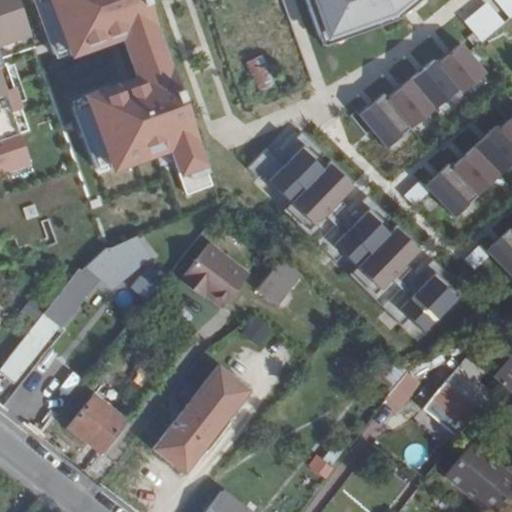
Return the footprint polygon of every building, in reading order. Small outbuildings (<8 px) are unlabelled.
[(0,0),(0,177),(34,170),(7,53),(33,48),(22,0),(0,0)] [(135,77),(72,96),(97,176),(174,152),(187,195),(211,188),(154,0),(36,0),(55,62),(124,41),(135,77)] [(308,0),(321,34),(350,24),(353,32),(380,23),(377,13),(391,13),(400,2),(406,10),(418,0),(308,0)] [(511,0),(494,0),(510,20),(511,18),(511,0)] [(462,28),(479,45),(502,27),(485,9),(462,28)] [(350,24),(321,34),(324,42),(353,32),(350,24)] [(384,91),(359,112),(386,143),(455,89),(459,92),(484,73),(462,44),(439,61),(436,58),(389,97),(384,91)] [(262,55),(245,62),(258,93),(275,86),(262,55)] [(447,161),(423,185),(426,189),(453,215),(511,160),(511,116),(499,129),(494,124),(451,166),(447,161)] [(268,145),(247,165),(258,176),(262,173),(291,201),(284,208),(334,258),(342,251),(355,264),(349,271),(399,323),(405,318),(418,330),(456,292),(449,284),(453,279),(427,252),(410,267),(404,260),(419,246),(397,222),(391,227),(385,220),(390,216),(363,190),(346,204),(339,196),(354,181),(332,157),(326,162),(321,157),(325,151),(299,125),(272,149),(268,145)] [(412,175),(403,184),(418,198),(426,189),(423,185),(412,175)] [(507,228),(483,250),(487,253),(511,278),(511,230),(511,231),(507,228)] [(82,277),(2,379),(53,417),(79,385),(44,357),(103,281),(152,255),(139,235),(108,249),(89,270),(82,277)] [(478,244),(464,258),(473,267),(487,253),(483,250),(478,244)] [(206,246),(182,277),(198,291),(222,307),(247,275),(206,246)] [(283,254),(268,272),(279,281),(292,264),(283,254)] [(150,267),(129,283),(143,301),(164,286),(150,267)] [(198,291),(182,277),(178,283),(196,296),(198,291)] [(30,297),(19,313),(34,323),(44,307),(30,297)] [(254,315),(240,333),(260,349),(274,330),(254,315)] [(0,339),(11,326),(0,317),(0,339)] [(219,366),(157,451),(189,474),(250,389),(219,366)] [(433,400),(468,425),(492,394),(457,367),(433,400)] [(406,405),(421,380),(405,371),(391,396),(406,405)] [(96,398),(72,430),(103,455),(126,424),(96,398)] [(461,463),(510,503),(511,500),(511,453),(486,433),(461,463)] [(317,455),(308,466),(325,479),(333,467),(317,455)] [(245,511),(226,497),(214,511),(245,511)]
